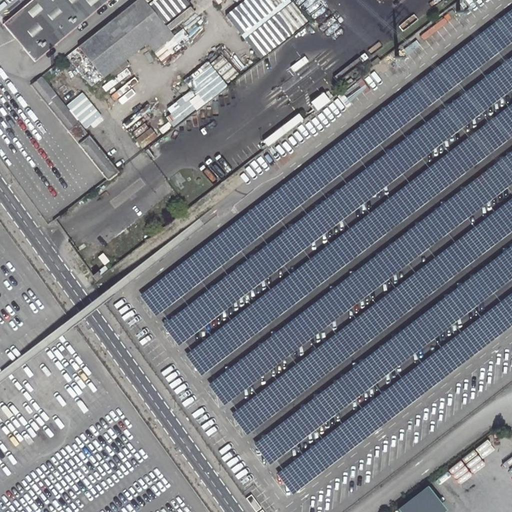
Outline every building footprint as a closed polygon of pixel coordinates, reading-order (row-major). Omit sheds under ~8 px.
[(33,60),(105,0),(29,0),(2,22),(33,60)] [(154,49),(173,34),(145,0),(133,0),(67,53),(92,84),(147,40),(154,49)] [(154,0),(151,3),(168,25),(193,6),(188,0),(154,0)] [(248,0),(227,17),(262,60),(310,21),(293,0),(248,0)] [(31,82),(106,177),(116,169),(40,74),(31,82)] [(423,81),(235,227),(260,220),(237,253),(231,231),(212,245),(217,246),(211,305),(219,311),(203,315),(247,345),(277,322),(282,280),(285,285),(275,246),(287,237),(314,255),(329,233),(332,238),(388,194),(384,240),(487,160),(473,159),(460,113),(451,120),(449,113),(413,141),(440,102),(402,113),(423,81)] [(327,100),(322,93),(312,100),(317,108),(327,100)] [(268,145),(304,118),(298,111),(263,139),(268,145)] [(108,268),(105,264),(93,274),(96,278),(108,268)] [(282,475),(294,491),(425,394),(407,397),(406,403),(360,410),(359,416),(351,404),(342,402),(337,410),(339,411),(327,413),(327,409),(313,406),(312,410),(306,414),(304,423),(291,432),(291,428),(262,471),(331,420),(338,421),(339,429),(318,445),(323,449),(319,451),(319,447),(288,470),(300,468),(293,477),(282,475)] [(432,486),(402,510),(403,511),(450,511),(451,511),(432,486)]
